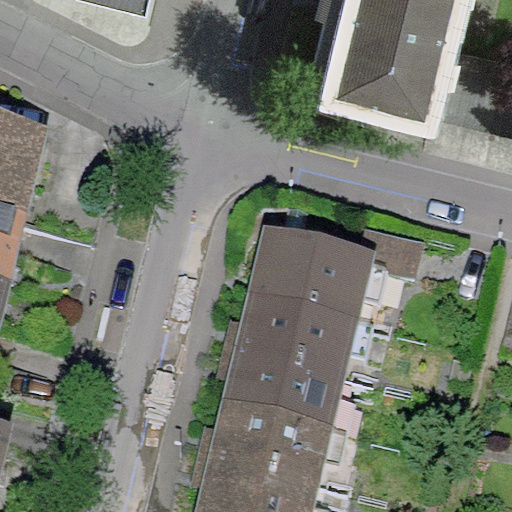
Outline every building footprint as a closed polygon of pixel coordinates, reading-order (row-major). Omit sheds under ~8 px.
[(437,113),(511,131),(511,63),(452,49),(463,0),(340,0),(338,12),(319,89),(435,118),(437,113)] [(0,127),(0,363),(50,139),(0,127)] [(361,242),(356,261),(405,273),(409,254),(361,242)] [(366,270),(269,246),(258,293),(254,307),(352,330),(366,270)] [(227,357),(339,384),(352,330),(254,307),(247,336),(245,347),(230,343),(227,357)] [(511,350),(511,307),(502,348),(511,350)] [(339,384),(227,357),(224,370),(238,374),(232,399),(228,414),(326,437),(339,384)] [(219,454),(205,450),(201,464),(313,491),(326,437),(228,414),(225,427),(219,454)] [(204,511),(308,511),(313,491),(201,464),(198,477),(212,480),(206,506),(204,511)]
